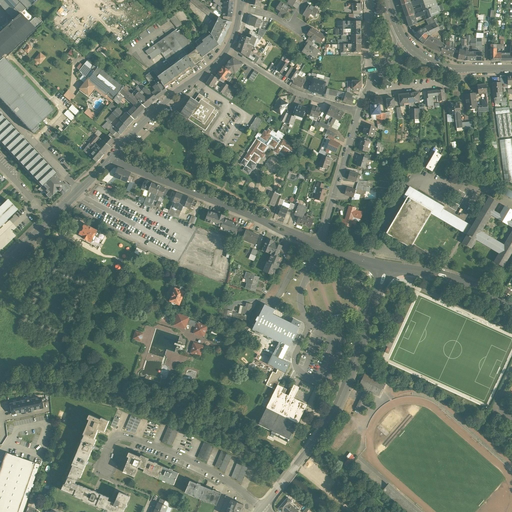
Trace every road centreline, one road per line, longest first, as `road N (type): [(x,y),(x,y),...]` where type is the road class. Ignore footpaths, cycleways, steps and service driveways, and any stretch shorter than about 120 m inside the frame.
road 1 (track): [(0,396),(74,395),(168,422),(279,486)]
road 2 (unclassified): [(319,245),(111,158)]
road 3 (residential): [(261,507),(216,474),(121,436),(101,469)]
road 4 (unclassified): [(322,432),(388,268)]
road 5 (tertiary): [(111,158),(0,273)]
road 6 (tertiary): [(226,50),(111,158)]
road 7 (residential): [(358,111),(293,93),(226,50)]
road 8 (residential): [(319,245),(358,111)]
road 9 (unclassified): [(511,304),(467,281),(388,268)]
